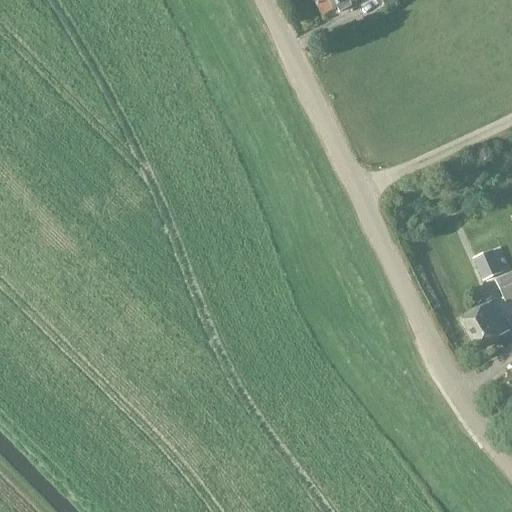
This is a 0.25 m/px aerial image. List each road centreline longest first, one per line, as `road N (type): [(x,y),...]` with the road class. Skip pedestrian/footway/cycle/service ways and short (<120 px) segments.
road 1 (tertiary): [(511,469),(427,342),(263,0)]
road 2 (unknown): [(511,128),(370,220)]
